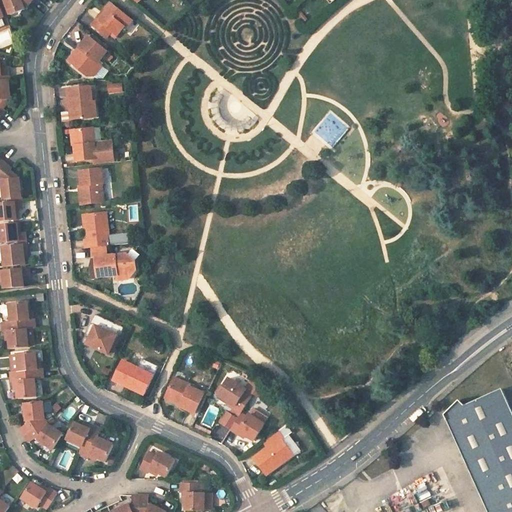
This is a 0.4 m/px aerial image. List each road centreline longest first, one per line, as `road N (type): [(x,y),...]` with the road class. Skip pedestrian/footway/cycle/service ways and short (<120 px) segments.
road 1 (residential): [(41,135),(70,370),(97,398),(144,420)]
road 2 (tertiary): [(511,326),(329,473),(265,511)]
road 3 (residential): [(144,420),(223,458),(255,511)]
road 4 (residential): [(68,0),(45,28),(35,59),(41,135)]
road 5 (residential): [(0,407),(15,446),(36,470),(104,486)]
